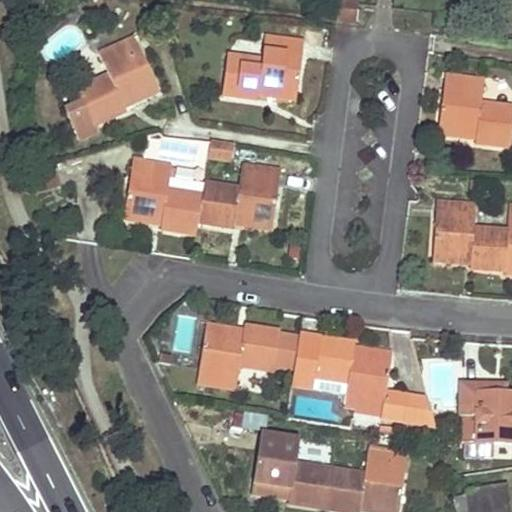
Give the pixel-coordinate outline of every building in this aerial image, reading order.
[(339,0),(336,20),(356,23),(356,20),(360,21),(361,11),(358,11),(359,3),(340,0),(339,0)] [(399,12),(398,28),(431,30),(432,13),(399,12)] [(227,57),(222,97),(259,101),(259,99),(261,88),(298,93),(304,41),(265,37),(262,61),(227,57)] [(125,110),(159,95),(135,39),(98,55),(108,77),(77,91),(82,103),(65,110),(78,140),(96,132),(94,125),(125,112),(125,110)] [(446,77),(439,126),(476,131),(475,142),(510,148),(511,137),(511,110),(480,106),(484,82),(446,77)] [(298,93),(261,88),(259,99),(297,104),(298,93)] [(476,131),(439,126),(437,137),(475,142),(476,131)] [(232,145),(211,142),(208,161),(229,163),(232,145)] [(133,162),(125,211),(163,217),(161,229),(195,234),(201,198),(168,193),(172,168),(133,162)] [(57,186),(51,167),(28,175),(34,194),(57,186)] [(203,197),(199,224),(234,229),(234,228),(236,218),(274,223),(281,173),(243,167),(239,191),(204,186),(203,197)] [(437,204),(433,255),(472,258),(471,267),(471,269),(508,272),(508,274),(511,274),(511,208),(511,209),(509,233),(475,231),(476,207),(437,204)] [(163,217),(125,211),(124,223),(161,229),(163,217)] [(274,223),(236,218),(234,228),(273,234),(274,223)] [(472,258),(433,255),(433,265),(471,267),(472,258)] [(243,330),(205,326),(204,336),(241,340),(243,330)] [(204,336),(197,385),(235,390),(239,367),(273,372),(279,333),(244,328),(243,330),(241,340),(204,336)] [(355,345),(300,338),(293,387),(345,394),(343,409),(383,415),(382,420),(404,424),(408,395),(385,392),(390,363),(353,358),(354,348),(355,345)] [(391,353),(354,348),(353,358),(390,363),(391,353)] [(171,358),(160,355),(159,363),(170,365),(171,358)] [(477,445),(511,445),(511,397),(507,398),(484,398),(484,387),(461,387),(461,420),(462,420),(477,420),(477,442),(477,445)] [(507,387),(484,387),(484,398),(507,398),(507,387)] [(435,427),(427,397),(408,395),(404,424),(435,427)] [(383,415),(343,409),(342,415),(382,420),(383,415)] [(242,427),(266,430),(268,415),(244,411),(242,427)] [(477,420),(462,420),(462,442),(477,442),(477,420)] [(261,437),(253,484),(289,490),(288,502),(288,505),(325,509),(331,471),(295,465),(299,442),(261,437)] [(331,471),(325,509),(343,511),(359,511),(362,501),(398,506),(407,458),(368,452),(364,476),(331,471)] [(289,490),(253,484),(250,495),(288,502),(289,490)] [(458,511),(504,511),(501,486),(465,491),(466,495),(454,497),(458,511)] [(397,511),(398,506),(362,501),(359,511),(397,511)]
